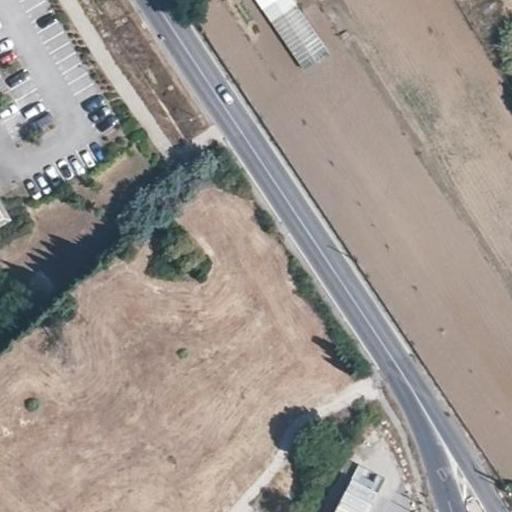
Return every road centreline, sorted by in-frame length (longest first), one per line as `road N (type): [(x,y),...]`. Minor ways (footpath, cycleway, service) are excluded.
road 1 (tertiary): [(159,0),(406,375)]
road 2 (residential): [(232,511),(303,423),(406,375)]
road 3 (tertiary): [(502,511),(406,375)]
road 4 (tertiary): [(406,375),(456,511)]
